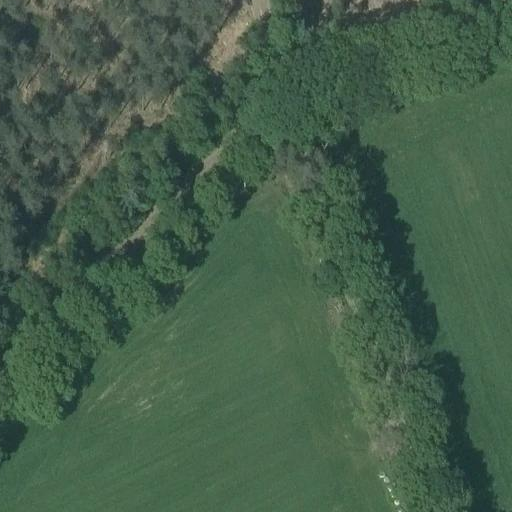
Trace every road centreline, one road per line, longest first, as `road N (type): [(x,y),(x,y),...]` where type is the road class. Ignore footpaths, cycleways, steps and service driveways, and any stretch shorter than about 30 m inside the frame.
road 1 (track): [(428,511),(283,101)]
road 2 (track): [(0,391),(283,101)]
road 3 (track): [(283,101),(511,11)]
